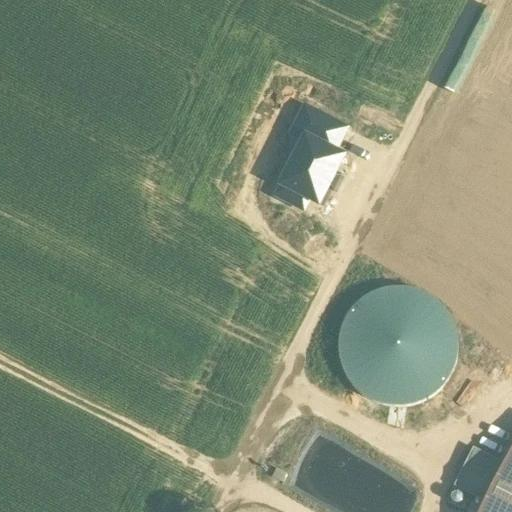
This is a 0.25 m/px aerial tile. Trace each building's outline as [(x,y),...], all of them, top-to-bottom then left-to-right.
[(304,142),(305,140),(333,154),(345,131),(305,111),(293,136),(304,142)] [(304,142),(276,198),(303,212),(308,202),(318,206),(326,189),(332,192),(339,178),(333,176),(342,158),(333,154),(305,140),(304,142)] [(379,293),(350,315),(343,327),(339,349),(347,378),(374,403),(413,407),(446,386),(458,356),(452,321),(420,294),(379,293)] [(511,511),(511,449),(504,466),(485,503),(480,511),(511,511)] [(504,466),(473,451),(454,488),(485,503),(504,466)]
